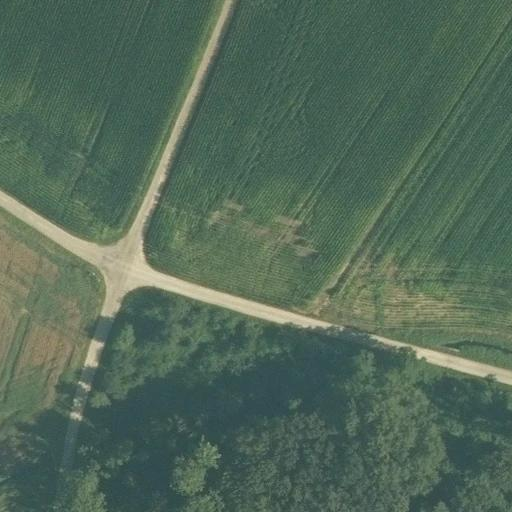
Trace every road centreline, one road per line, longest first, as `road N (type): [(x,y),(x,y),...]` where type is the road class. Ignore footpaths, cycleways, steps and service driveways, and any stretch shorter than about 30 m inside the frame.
road 1 (unclassified): [(511,378),(120,271)]
road 2 (unclassified): [(226,0),(120,271)]
road 3 (unclassified): [(120,271),(68,430),(57,511)]
road 4 (unclassified): [(120,271),(0,195)]
